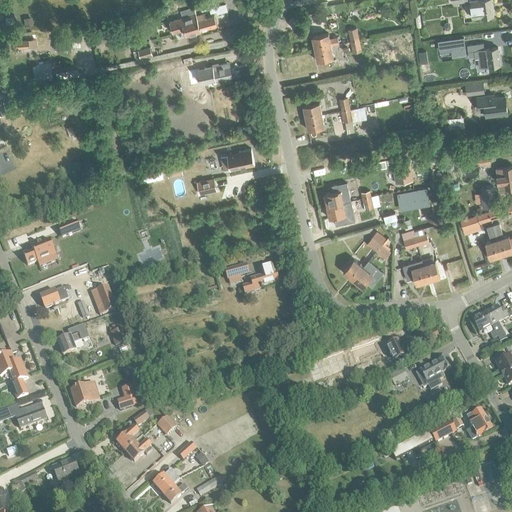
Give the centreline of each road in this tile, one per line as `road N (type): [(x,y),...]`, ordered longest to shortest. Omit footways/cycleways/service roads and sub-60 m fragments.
road 1 (unclassified): [(371,315),(337,309),(314,274),(270,89),(269,36),(283,0)]
road 2 (residential): [(136,511),(78,440),(0,255)]
road 3 (residential): [(511,432),(446,306)]
